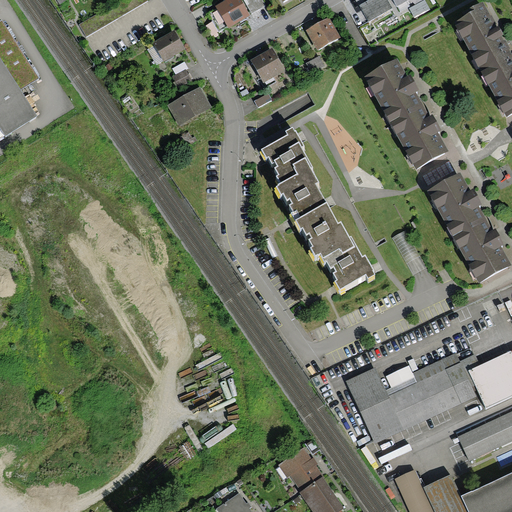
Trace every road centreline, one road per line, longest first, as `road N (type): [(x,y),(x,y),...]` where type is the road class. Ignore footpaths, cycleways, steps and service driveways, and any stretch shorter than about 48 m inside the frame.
road 1 (residential): [(211,69),(232,107),(242,248),(308,340),(325,351),(344,346),(434,292)]
road 2 (residential): [(328,0),(211,69)]
